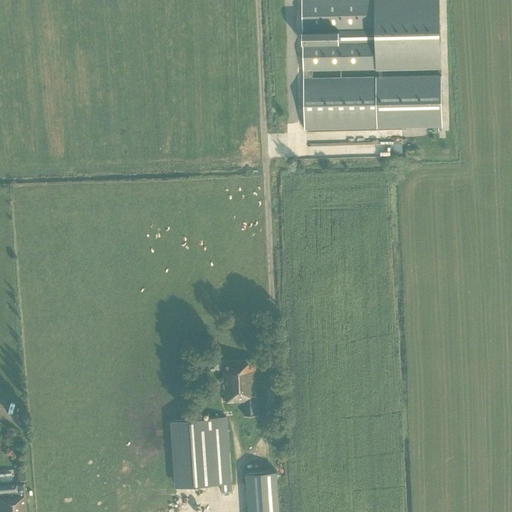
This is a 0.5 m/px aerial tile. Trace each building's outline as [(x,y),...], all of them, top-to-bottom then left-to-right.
[(301,0),(305,129),(442,126),(441,75),(313,77),(312,70),(439,68),(436,0),(301,0)] [(253,358),(225,360),(225,371),(223,371),(225,400),(226,400),(226,401),(234,400),(234,403),(243,402),(244,415),(259,414),(255,358),(253,358)] [(226,416),(173,420),(177,486),(221,483),(222,491),(232,490),(226,416)] [(279,511),(279,507),(277,471),(245,473),(248,507),(248,511),(279,511)] [(16,484),(16,480),(0,481),(0,511),(26,511),(24,483),(16,484)]
